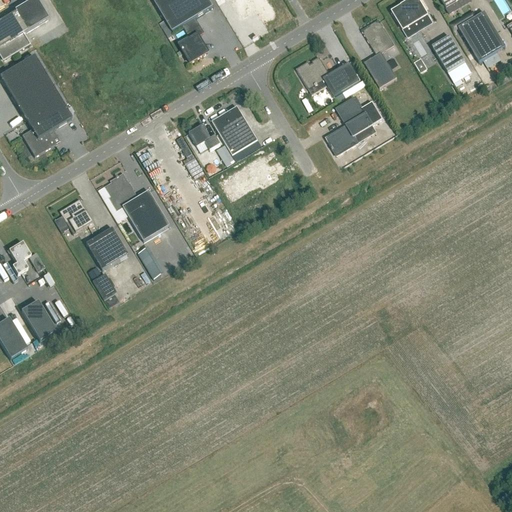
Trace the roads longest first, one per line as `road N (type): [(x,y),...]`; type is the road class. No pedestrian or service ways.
road 1 (unclassified): [(22,200),(246,67)]
road 2 (unclassified): [(246,67),(357,0)]
road 3 (unclassified): [(310,172),(246,67)]
